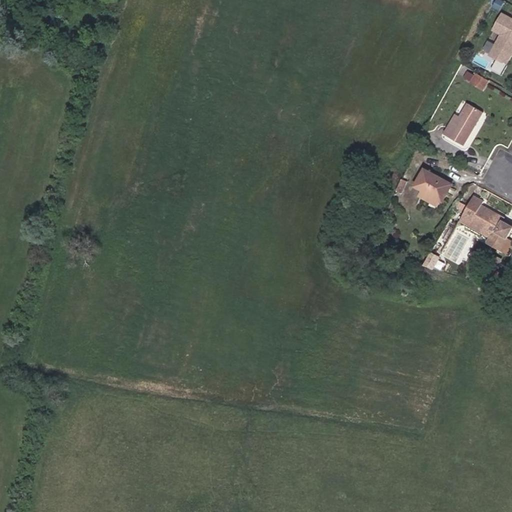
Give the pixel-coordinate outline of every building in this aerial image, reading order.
[(511,21),(500,15),(491,32),(499,37),(488,58),(505,66),(511,53),(511,52),(511,50),(511,48),(511,21)] [(477,90),(482,80),(469,73),(464,82),(477,90)] [(464,146),(484,111),(464,100),(456,115),(444,135),(464,146)] [(450,112),(439,132),(444,135),(456,115),(450,112)] [(453,185),(424,170),(415,188),(425,193),(421,200),(438,209),(440,205),(442,205),(453,185)] [(495,237),(493,240),(501,243),(508,246),(511,238),(511,235),(507,234),(511,222),(511,219),(481,205),(483,200),(473,196),(463,218),(497,232),(495,237)] [(497,232),(463,218),(461,223),(495,237),(497,232)]
